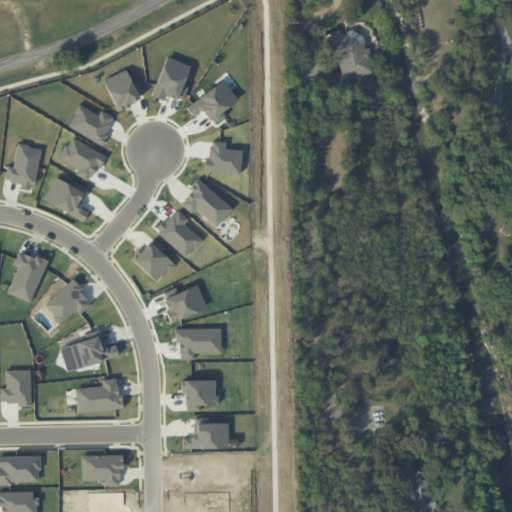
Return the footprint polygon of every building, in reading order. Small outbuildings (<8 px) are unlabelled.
[(373,73),(368,47),(364,48),(361,30),(339,35),(338,31),(330,32),(339,80),(373,73)] [(167,57),(189,66),(182,85),(187,87),(182,100),(177,98),(176,99),(174,98),(173,98),(166,96),(167,95),(165,94),(165,95),(163,100),(151,95),(156,84),(155,84),(167,57)] [(103,80),(125,69),(132,84),(137,81),(143,93),(138,96),(139,98),(128,103),(130,106),(124,109),(123,108),(118,111),(107,91),(108,91),(103,80)] [(186,107),(222,79),(237,99),(222,111),(225,116),(214,124),(211,119),(210,120),(203,111),(199,110),(192,116),(186,107)] [(73,112),(78,104),(97,115),(101,110),(112,117),(109,122),(111,123),(105,133),(107,134),(101,146),(68,126),(75,113),(73,112)] [(58,157),(65,145),(66,146),(72,137),(105,157),(99,167),(97,166),(91,177),(89,176),(86,181),(75,174),(78,169),(58,157)] [(211,141),(225,142),(224,148),(241,150),(239,174),(204,171),(204,163),(205,163),(205,157),(207,157),(209,146),(211,146),(211,141)] [(193,184),(197,179),(231,209),(215,227),(195,209),(191,213),(181,204),(184,200),(183,199),(191,191),(188,189),(193,184)] [(156,228),(162,220),(164,222),(172,213),(173,214),(177,210),(188,220),(184,224),(201,240),(195,248),(194,247),(184,257),(157,232),(159,231),(156,228)] [(433,507),(428,470),(401,474),(406,511),(433,507)]
